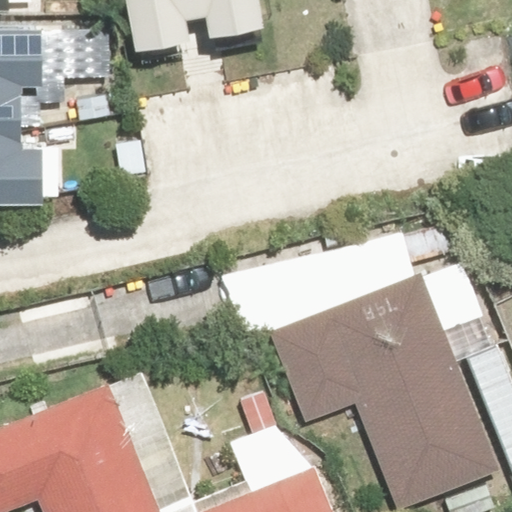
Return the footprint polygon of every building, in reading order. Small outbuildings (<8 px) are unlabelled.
[(262,0),(124,0),(132,47),(267,25),(262,0)] [(41,30),(0,30),(0,201),(43,201),(41,30)] [(511,51),(509,38),(454,49),(462,90),(511,80),(511,51)] [(369,405),(415,511),(436,511),(508,473),(437,268),(290,349),(318,431),(369,405)] [(0,511),(22,511),(54,497),(58,511),(332,511),(314,454),(198,511),(153,511),(108,369),(0,422),(0,511)]
